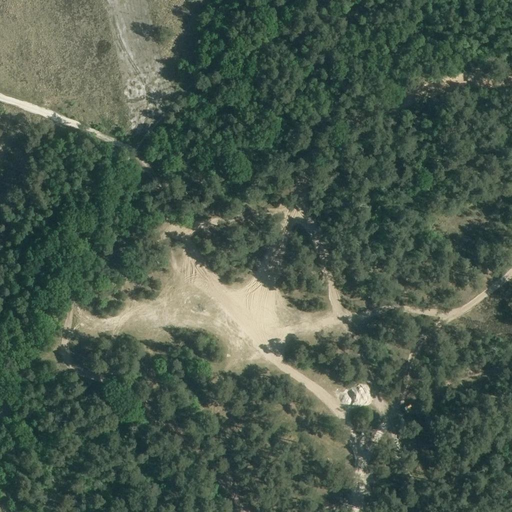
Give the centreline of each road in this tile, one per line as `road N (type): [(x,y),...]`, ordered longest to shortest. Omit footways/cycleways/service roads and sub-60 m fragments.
road 1 (track): [(363,511),(356,445),(337,409),(275,355),(200,267),(133,151)]
road 2 (track): [(0,97),(133,151)]
